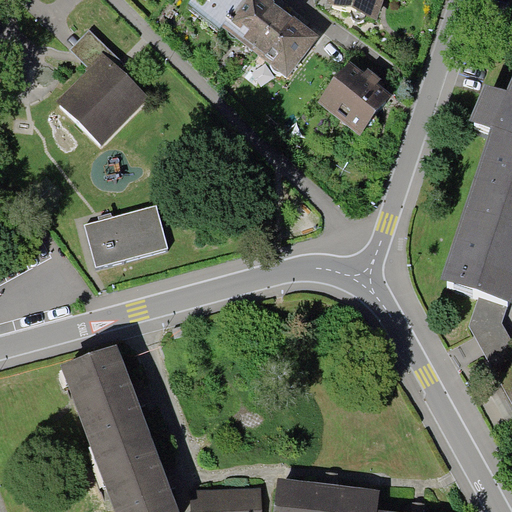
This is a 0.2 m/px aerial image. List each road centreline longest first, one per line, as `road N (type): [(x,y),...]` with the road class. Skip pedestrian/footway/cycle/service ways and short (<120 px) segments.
road 1 (residential): [(366,280),(314,268),(0,346)]
road 2 (residential): [(464,0),(366,280)]
road 3 (residential): [(366,280),(497,511)]
